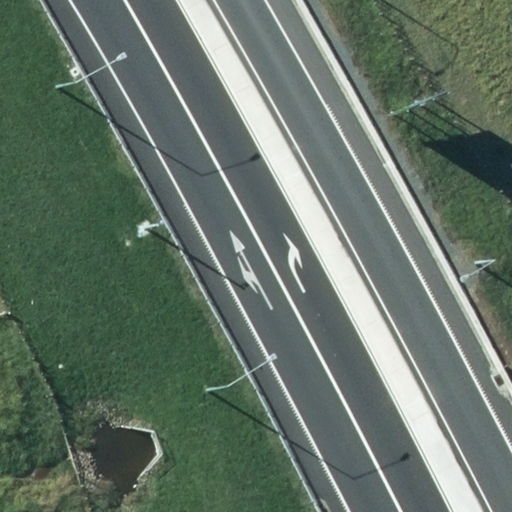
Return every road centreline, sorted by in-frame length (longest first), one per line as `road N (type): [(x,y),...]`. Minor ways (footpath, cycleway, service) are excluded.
road 1 (trunk): [(390,511),(91,0)]
road 2 (trunk): [(242,0),(511,460)]
